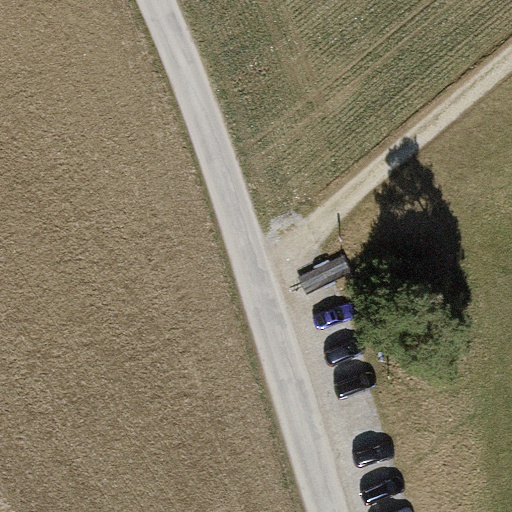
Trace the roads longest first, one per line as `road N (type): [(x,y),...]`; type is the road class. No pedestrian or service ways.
road 1 (unclassified): [(335,511),(267,272),(166,0)]
road 2 (track): [(511,72),(267,272)]
